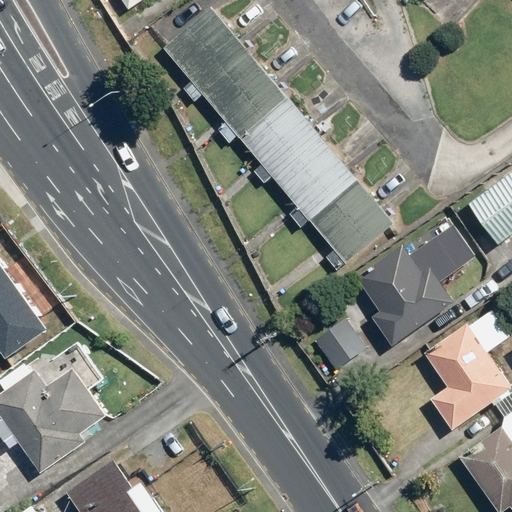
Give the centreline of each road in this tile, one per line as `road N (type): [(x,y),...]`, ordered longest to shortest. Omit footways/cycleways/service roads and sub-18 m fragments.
road 1 (secondary): [(93,147),(186,299),(339,511)]
road 2 (secondary): [(44,0),(80,66),(93,147)]
